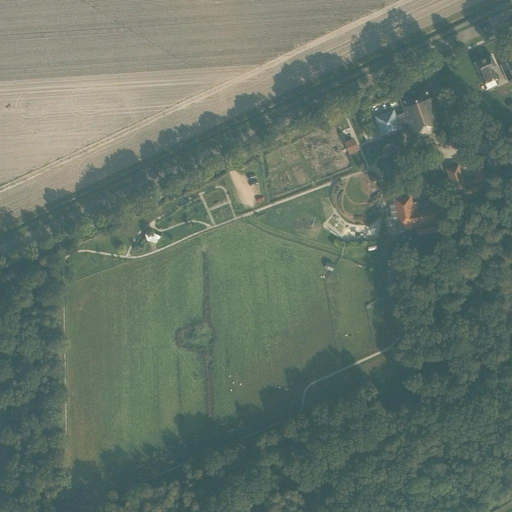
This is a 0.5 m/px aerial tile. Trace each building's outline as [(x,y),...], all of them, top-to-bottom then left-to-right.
[(484,85),(497,79),(493,70),(497,68),(492,56),(475,64),(480,75),(484,85)] [(508,80),(511,78),(511,60),(502,66),(508,80)] [(444,129),(428,85),(400,96),(404,108),(403,108),(405,113),(395,117),(394,112),(377,118),(383,134),(399,128),(399,126),(408,122),(414,138),(422,135),(422,136),(444,129)] [(461,123),(455,106),(449,108),(455,125),(461,123)] [(345,143),(350,154),(357,151),(353,140),(345,143)] [(489,181),(481,158),(470,162),(476,179),(465,183),(459,166),(447,170),(455,193),(461,191),(463,196),(486,189),(484,183),(489,181)] [(413,212),(410,197),(395,199),(400,227),(439,220),(437,208),(413,212)] [(153,229),(147,234),(152,240),(158,235),(153,229)]
